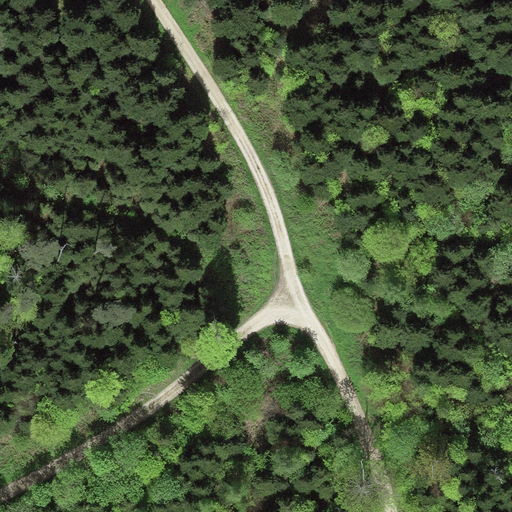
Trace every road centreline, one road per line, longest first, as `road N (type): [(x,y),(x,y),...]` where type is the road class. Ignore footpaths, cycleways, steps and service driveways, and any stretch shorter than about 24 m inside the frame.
road 1 (track): [(387,511),(347,388),(290,299),(280,223),(222,106),(153,0)]
road 2 (track): [(290,299),(177,384),(0,488)]
